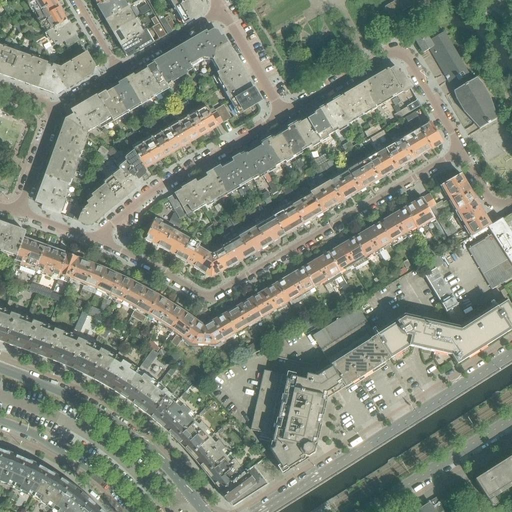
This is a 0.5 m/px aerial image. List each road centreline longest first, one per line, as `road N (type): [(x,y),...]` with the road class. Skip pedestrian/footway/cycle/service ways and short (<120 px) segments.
road 1 (residential): [(463,150),(208,297),(107,242)]
road 2 (secondary): [(511,355),(267,511)]
road 3 (tertiary): [(203,511),(152,452),(108,417),(0,369)]
road 4 (residential): [(284,116),(400,53),(414,63),(463,150)]
road 5 (residential): [(284,116),(160,186),(131,207),(107,242)]
road 6 (secondary): [(369,511),(511,420)]
road 7 (tertiary): [(0,420),(99,472),(137,511)]
road 8 (residential): [(220,12),(284,116)]
